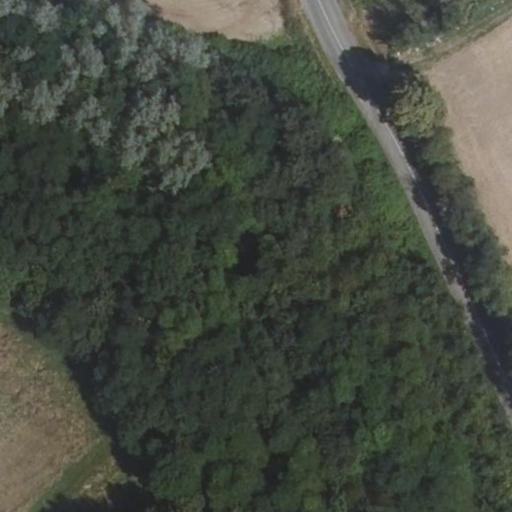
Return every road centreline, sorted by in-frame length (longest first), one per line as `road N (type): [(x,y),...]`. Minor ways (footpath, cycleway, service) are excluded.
road 1 (tertiary): [(511,371),(324,0)]
road 2 (track): [(369,95),(511,13)]
